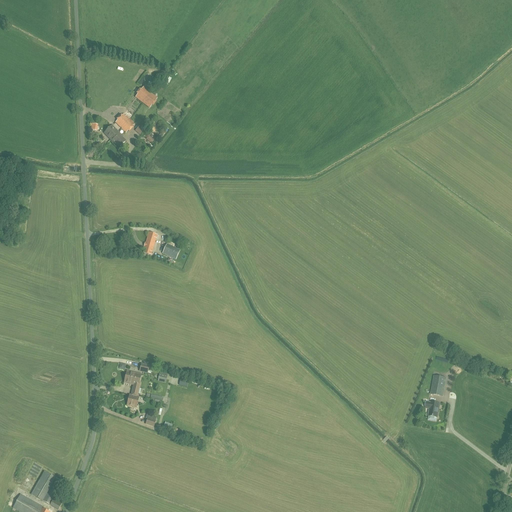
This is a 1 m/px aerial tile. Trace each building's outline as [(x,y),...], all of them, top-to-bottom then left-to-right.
[(135,98),(143,103),(150,109),(152,106),(153,107),(156,102),(155,101),(158,98),(151,93),(143,87),(141,90),(140,89),(137,94),(138,95),(135,98)] [(135,124),(130,120),(124,114),(115,123),(121,129),(126,133),(135,124)] [(140,136),(145,129),(140,125),(135,131),(140,136)] [(119,148),(126,141),(120,135),(121,134),(112,126),(104,133),(113,142),(119,148)] [(151,142),(154,139),(151,136),(152,135),(149,133),(145,137),(151,142)] [(151,255),(158,235),(149,232),(143,253),(151,255)] [(176,260),(180,251),(167,245),(163,254),(176,260)] [(148,374),(150,365),(141,363),(139,372),(148,374)] [(131,394),(138,396),(141,382),(140,382),(142,374),(127,370),(124,383),(133,386),(131,393),(131,394)] [(166,383),(168,375),(159,373),(158,381),(166,383)] [(442,396),(446,378),(434,376),(431,394),(442,396)] [(138,396),(131,394),(131,395),(129,395),(127,402),(126,406),(137,409),(139,397),(138,396)] [(437,417),(440,404),(431,402),(428,416),(437,417)] [(156,421),(157,417),(152,416),(151,419),(148,418),(145,425),(154,427),(156,421)] [(58,510),(64,501),(56,496),(64,483),(56,479),(56,478),(44,472),(31,495),(58,510)] [(48,511),(42,508),(42,506),(20,494),(13,508),(19,511),(48,511)]
